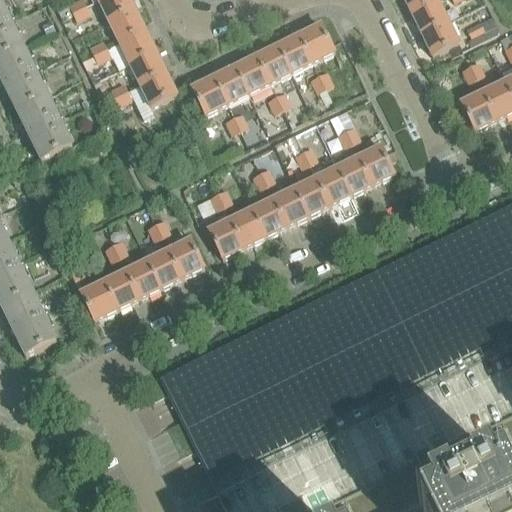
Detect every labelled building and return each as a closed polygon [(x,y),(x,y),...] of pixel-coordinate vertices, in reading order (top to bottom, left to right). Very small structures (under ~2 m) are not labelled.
[(112,0),(99,7),(109,28),(136,15),(128,0),(112,0)] [(438,6),(434,0),(402,0),(412,19),(438,6)] [(0,65),(24,53),(0,5),(0,65)] [(74,20),(87,13),(83,6),(70,12),(74,20)] [(448,28),(438,6),(412,19),(422,40),(448,28)] [(33,16),(30,9),(23,13),(27,19),(33,16)] [(74,20),(70,12),(58,18),(62,26),(74,20)] [(87,13),(74,20),(78,27),(90,21),(87,13)] [(109,28),(120,49),(146,36),(136,15),(109,28)] [(472,44),(468,46),(471,52),(496,40),(498,34),(493,24),(481,30),(484,38),(472,44)] [(47,39),(56,34),(52,26),(43,31),(47,39)] [(448,28),(422,40),(433,63),(459,49),(448,28)] [(314,70),(336,59),(322,30),(300,41),(314,70)] [(468,36),(472,44),(484,38),(481,30),(468,36)] [(120,49),(130,71),(157,58),(146,36),(120,49)] [(293,80),(314,70),(300,41),(279,51),(293,80)] [(95,61),(108,55),(104,46),(90,53),(95,61)] [(272,91),(293,80),(279,51),(257,62),(272,91)] [(48,103),(24,53),(0,65),(0,80),(19,118),(48,103)] [(108,55),(95,61),(98,69),(99,70),(112,64),(108,55)] [(130,71),(141,92),(167,79),(157,58),(130,71)] [(95,61),(83,67),(87,75),(98,69),(95,61)] [(250,102),(272,91),(257,62),(236,73),(250,102)] [(472,73),(478,86),(485,82),(479,70),(472,73)] [(229,112),(250,102),(236,73),(214,83),(229,112)] [(478,86),(472,73),(464,77),(470,89),(478,86)] [(167,79),(141,92),(152,114),(178,101),(167,79)] [(320,83),(326,96),(334,92),(328,79),(320,83)] [(229,112),(214,83),(192,94),(206,123),(229,112)] [(326,96),(320,83),(312,87),(318,99),(326,96)] [(511,101),(505,88),(484,98),(498,127),(511,119),(511,101)] [(115,104),(129,98),(125,89),(111,96),(115,104)] [(115,104),(111,96),(100,102),(104,110),(115,104)] [(81,103),(86,114),(95,110),(89,98),(81,103)] [(129,98),(115,104),(120,113),(133,106),(129,98)] [(498,127),(484,98),(461,109),(476,138),(498,127)] [(278,104),(284,117),(291,113),(285,100),(278,104)] [(19,118),(33,147),(42,165),(72,150),(48,103),(19,118)] [(284,117),(278,104),(270,107),(276,120),(284,117)] [(235,125),(241,138),(249,134),(243,121),(235,125)] [(241,138),(235,125),(227,128),(233,141),(241,138)] [(347,139),(354,151),(361,148),(355,135),(347,139)] [(354,151),(347,139),(340,142),(346,155),(354,151)] [(381,152),(360,163),(374,192),(395,181),(381,152)] [(305,159),(311,172),(319,169),(313,156),(305,159)] [(311,172),(305,159),(297,163),(303,176),(311,172)] [(360,163),(338,174),(352,202),(374,192),(360,163)] [(338,174),(317,184),(331,213),(352,202),(338,174)] [(262,180),(268,193),(276,189),(270,176),(262,180)] [(268,193),(262,180),(254,184),(260,197),(268,193)] [(317,184),(296,195),(310,223),(331,213),(317,184)] [(296,195),(274,205),(288,234),(310,223),(296,195)] [(220,201),(226,214),(234,210),(227,198),(220,201)] [(226,214),(220,201),(212,205),(218,218),(226,214)] [(274,205),(253,216),(267,244),(288,234),(274,205)] [(218,500),(219,499),(218,499),(511,354),(511,210),(161,383),(218,500)] [(253,216),(231,226),(245,254),(267,244),(253,216)] [(245,254),(231,226),(209,237),(223,265),(245,254)] [(0,251),(9,247),(0,228),(0,251)] [(158,231),(164,244),(171,241),(165,228),(158,231)] [(164,244),(158,231),(150,235),(156,248),(164,244)] [(170,257),(184,285),(205,274),(192,246),(170,257)] [(0,251),(0,307),(2,312),(33,297),(9,247),(0,251)] [(115,252),(121,265),(128,261),(122,249),(115,252)] [(121,265),(115,252),(107,256),(113,268),(121,265)] [(170,257),(148,267),(162,295),(184,285),(170,257)] [(50,260),(45,262),(48,269),(54,266),(50,260)] [(148,267),(127,278),(141,306),(162,295),(148,267)] [(69,274),(75,287),(84,282),(78,270),(69,274)] [(127,278),(105,288),(119,316),(141,306),(127,278)] [(105,288),(81,300),(95,328),(119,316),(105,288)] [(2,312),(26,362),(57,347),(33,297),(2,312)] [(511,354),(218,499),(219,499),(218,500),(223,511),(455,511),(453,509),(474,499),(472,495),(484,489),(491,504),(492,503),(495,509),(511,501),(511,354)] [(511,511),(511,501),(495,509),(492,503),(491,504),(484,489),(472,495),(474,499),(453,509),(455,511),(511,511)]
